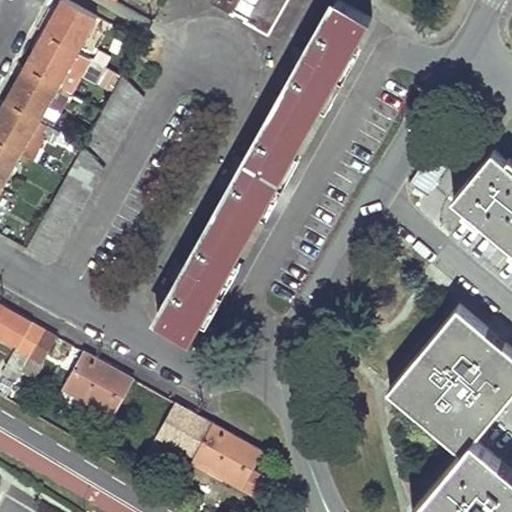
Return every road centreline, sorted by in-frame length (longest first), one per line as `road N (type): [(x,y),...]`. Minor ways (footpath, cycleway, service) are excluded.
road 1 (residential): [(118,325),(247,92),(248,56),(232,35),(200,29),(178,44),(168,96),(57,293)]
road 2 (unclassified): [(494,0),(319,295),(303,334),(297,387)]
road 3 (residential): [(118,325),(227,378),(297,387)]
road 4 (tertiary): [(0,418),(157,511)]
